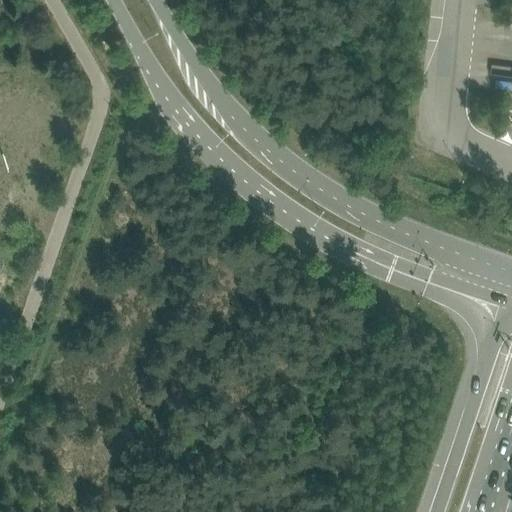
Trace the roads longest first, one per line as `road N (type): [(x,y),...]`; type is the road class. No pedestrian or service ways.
road 1 (secondary): [(112,0),(186,117),(275,195),(393,263),(508,304)]
road 2 (secondary): [(511,267),(388,218),(281,152),(225,99),(156,0)]
road 3 (unclassified): [(45,0),(96,83),(99,122),(0,405)]
road 4 (motorway): [(508,304),(437,511)]
